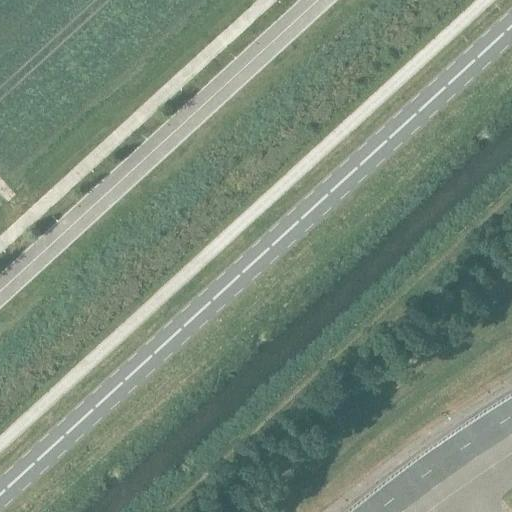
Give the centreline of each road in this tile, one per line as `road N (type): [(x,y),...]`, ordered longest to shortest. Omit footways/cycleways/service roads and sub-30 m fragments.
road 1 (secondary): [(0,495),(511,26)]
road 2 (unclassified): [(0,298),(322,0)]
